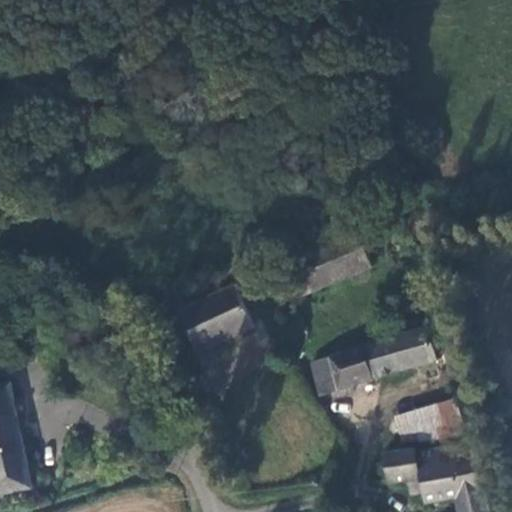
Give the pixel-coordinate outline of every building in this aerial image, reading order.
[(355,253),(299,279),(317,314),(372,290),(355,253)] [(298,323),(317,314),(299,279),(280,288),(298,323)] [(225,293),(165,322),(183,359),(243,330),(225,293)] [(314,400),(429,367),(421,335),(417,334),(305,370),(314,400)] [(0,487),(31,481),(9,376),(0,377),(0,487)] [(386,426),(390,449),(414,443),(414,447),(454,439),(447,412),(386,426)] [(371,468),(376,496),(395,493),(399,508),(414,505),(415,511),(422,511),(445,508),(445,511),(477,511),(464,457),(459,457),(444,460),(411,465),(399,467),(394,463),(371,468)]
